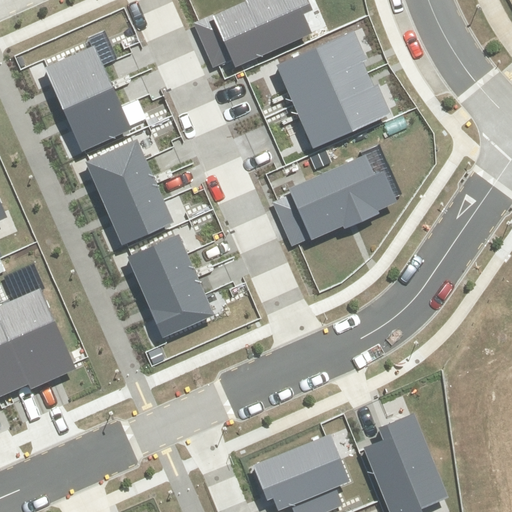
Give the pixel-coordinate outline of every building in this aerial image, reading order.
[(201,22),(194,25),(213,68),(219,65),(232,60),(235,67),(312,33),(303,13),(312,9),(307,0),(245,0),(246,2),(201,22)] [(276,65),(294,105),(367,72),(362,61),(367,59),(354,30),(276,65)] [(47,66),(44,68),(63,108),(112,86),(103,65),(94,46),(47,66)] [(313,148),(391,114),(377,84),(373,86),(367,72),(294,105),(313,148)] [(112,86),(63,108),(82,150),(84,149),(131,128),(121,106),(112,86)] [(89,160),(86,161),(103,201),(154,180),(146,160),(137,140),(89,160)] [(278,200),(273,202),(292,247),(299,244),(309,239),(310,241),(343,227),(344,229),(380,214),(378,210),(398,201),(384,170),(374,175),(366,156),(288,189),(291,195),(278,200)] [(154,180),(103,201),(121,245),(126,242),(172,223),(163,201),(154,180)] [(132,255),(128,257),(145,296),(196,274),(187,254),(178,235),(132,255)] [(196,274),(145,296),(163,338),(165,337),(215,314),(205,294),(196,274)] [(73,364),(41,288),(0,305),(0,315),(3,321),(30,384),(32,388),(76,369),(73,364)] [(30,384),(3,321),(0,322),(0,387),(3,396),(30,384)] [(384,438),(364,446),(389,511),(425,511),(423,505),(448,496),(416,412),(380,426),(384,438)] [(289,508),(290,511),(327,511),(344,506),(337,488),(350,483),(331,435),(326,437),(254,465),(268,500),(273,498),(279,511),(289,508)]
